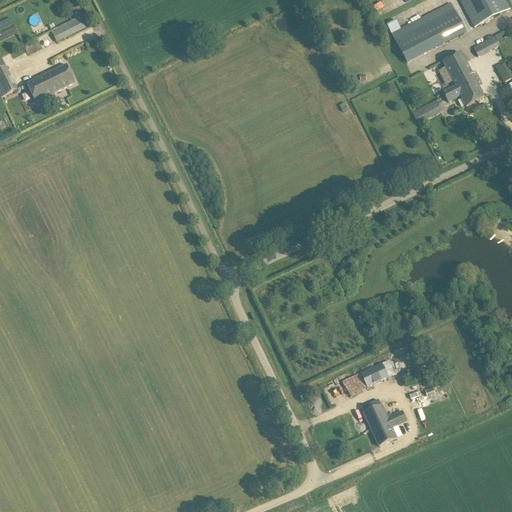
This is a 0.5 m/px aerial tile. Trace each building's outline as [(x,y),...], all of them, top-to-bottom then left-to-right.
[(461,0),(475,28),(510,11),(504,0),(461,0)] [(466,33),(455,11),(451,3),(394,32),(409,62),(466,33)] [(86,14),(51,31),(56,42),(91,25),(86,14)] [(500,47),(495,37),(473,48),(479,58),(500,47)] [(448,102),(461,96),(467,107),(484,98),(461,53),(443,62),(455,87),(443,93),(448,102)] [(67,66),(28,84),(36,103),(76,84),(67,66)] [(6,67),(0,69),(0,95),(2,99),(18,90),(6,67)] [(494,84),(497,88),(508,83),(506,78),(494,84)] [(412,112),(418,123),(442,112),(436,100),(412,112)] [(395,375),(389,362),(342,384),(350,396),(395,375)] [(403,376),(404,385),(422,382),(420,373),(403,376)] [(435,395),(433,388),(425,391),(427,398),(435,395)] [(381,406),(364,414),(379,447),(396,439),(392,429),(407,422),(403,412),(389,418),(389,417),(387,418),(381,406)]
